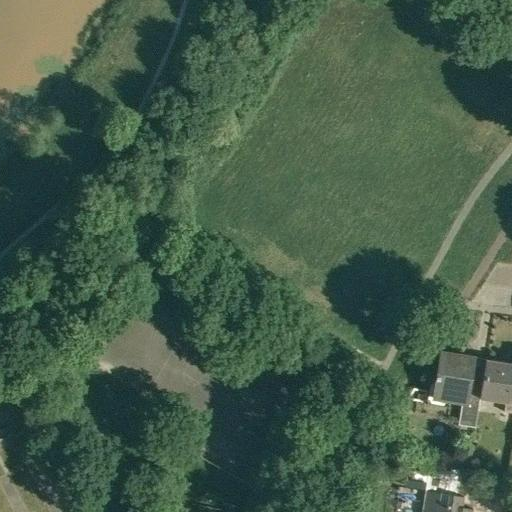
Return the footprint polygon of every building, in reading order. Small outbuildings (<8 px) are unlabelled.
[(432,397),(450,400),(464,402),(460,424),(476,426),(480,398),(487,358),(474,356),(473,358),(445,353),(440,388),(434,387),(432,397)] [(501,360),(487,358),(480,398),(505,402),(504,411),(511,411),(511,362),(511,364),(500,362),(501,360)] [(426,392),(418,391),(416,400),(424,401),(426,392)] [(469,456),(453,454),(451,468),(467,470),(469,456)] [(471,511),(473,504),(462,503),(463,497),(452,495),(456,469),(416,463),(413,479),(424,481),(419,511),(471,511)]
